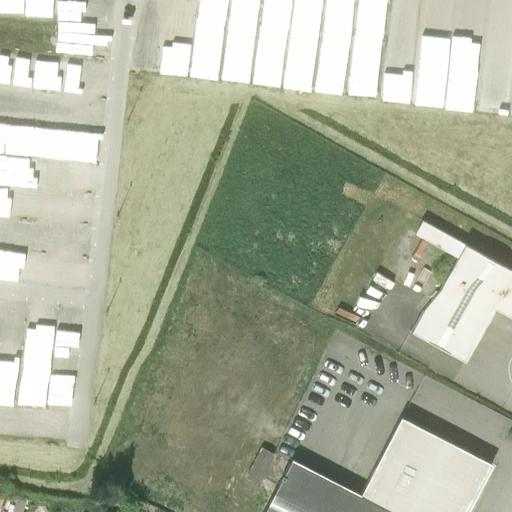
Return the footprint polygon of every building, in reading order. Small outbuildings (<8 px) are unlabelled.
[(156,70),(511,100),(511,0),(454,0),(452,26),(418,23),(420,0),(297,0),(297,4),(262,1),(262,0),(198,0),(194,41),(159,38),(156,70)] [(0,107),(104,116),(106,89),(103,89),(105,55),(0,46),(0,107)] [(0,238),(88,246),(90,217),(91,217),(93,184),(0,177),(0,238)] [(511,265),(493,255),(419,212),(411,225),(454,248),(409,329),(411,330),(410,330),(451,353),(464,360),(472,344),(493,306),(511,316),(511,265)] [(0,396),(51,400),(58,294),(28,292),(29,289),(0,287),(0,396)] [(395,511),(466,511),(491,463),(399,415),(358,493),(395,511)] [(259,446),(246,474),(260,481),(274,454),(259,446)] [(395,511),(358,493),(290,458),(262,511),(395,511)]
